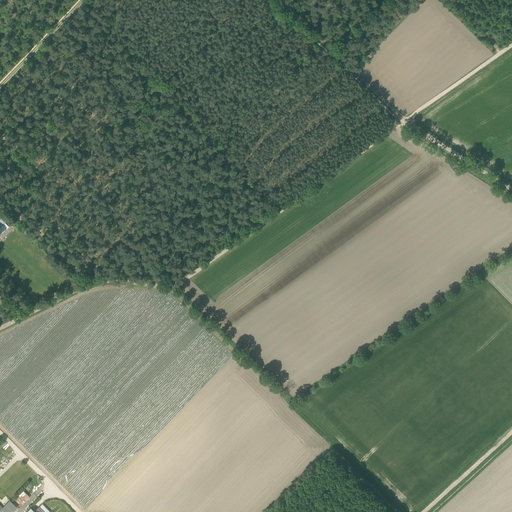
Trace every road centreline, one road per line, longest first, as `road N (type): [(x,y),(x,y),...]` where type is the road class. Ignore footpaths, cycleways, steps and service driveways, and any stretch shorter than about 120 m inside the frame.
road 1 (track): [(0,433),(78,511),(425,511),(511,431)]
road 2 (track): [(0,328),(92,284),(178,282),(405,121)]
road 3 (track): [(278,0),(405,121)]
road 4 (track): [(405,121),(511,45)]
road 5 (unclassified): [(511,188),(405,121)]
road 6 (track): [(85,0),(0,87)]
